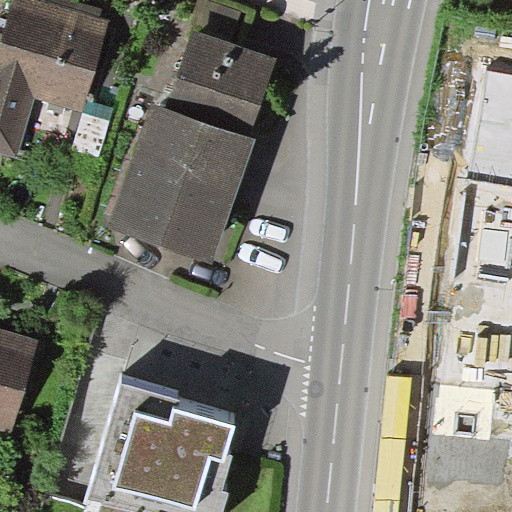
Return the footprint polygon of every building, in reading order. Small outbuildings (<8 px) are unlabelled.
[(117,29),(14,0),(7,0),(0,26),(0,155),(17,160),(32,106),(90,122),(117,29)] [(196,33),(169,110),(249,138),(276,62),(196,33)] [(169,110),(151,104),(110,225),(213,260),(254,139),(249,138),(169,110)] [(511,189),(452,182),(426,380),(511,390),(511,189)] [(0,427),(21,433),(41,348),(0,338),(0,427)] [(191,511),(219,412),(142,390),(108,511),(191,511)] [(511,511),(511,407),(424,399),(413,511),(511,511)]
